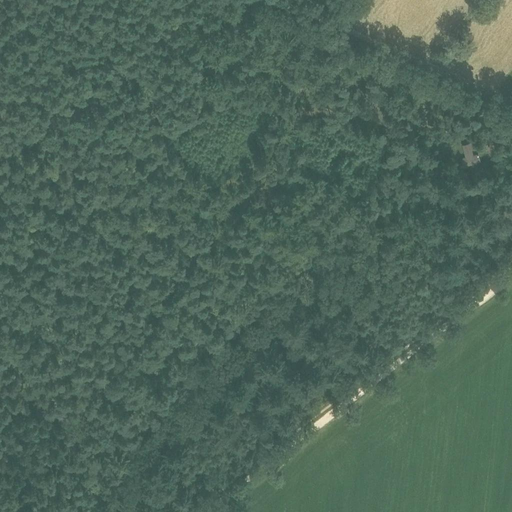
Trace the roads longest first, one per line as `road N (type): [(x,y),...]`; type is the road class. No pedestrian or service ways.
road 1 (track): [(352,32),(88,419),(75,423),(0,382)]
road 2 (track): [(205,511),(511,276)]
road 3 (track): [(511,100),(333,24)]
